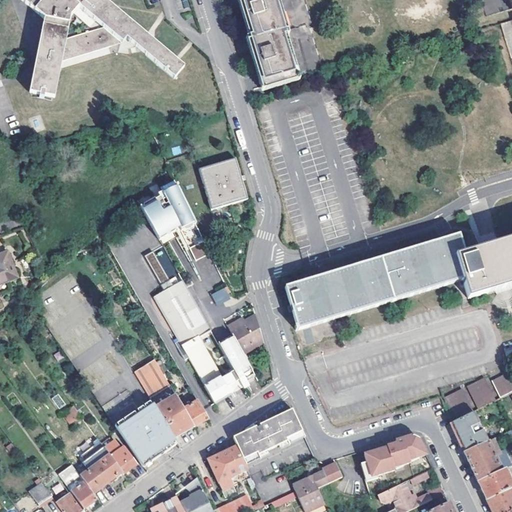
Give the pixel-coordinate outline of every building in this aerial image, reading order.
[(18,0),(43,21),(28,96),(38,97),(38,100),(43,101),(44,98),(53,100),(60,63),(110,48),(94,31),(65,41),(69,19),(79,8),(103,29),(121,44),(126,39),(173,80),(183,68),(104,0),(18,0)] [(245,0),(247,3),(249,9),(245,10),(254,41),(255,41),(256,46),(259,53),(255,55),(264,86),(309,72),(322,69),(310,28),(313,26),(304,0),(245,0)] [(511,0),(482,0),(487,16),(511,7),(511,0)] [(511,20),(502,23),(511,56),(511,20)] [(94,31),(110,48),(121,44),(103,29),(94,31)] [(198,169),(210,211),(246,200),(235,160),(198,169)] [(181,193),(158,205),(172,230),(177,227),(179,231),(195,223),(181,193)] [(154,232),(157,238),(171,231),(172,230),(158,205),(143,212),(154,232)] [(171,231),(157,238),(159,241),(173,234),(171,231)] [(467,254),(462,236),(285,290),(290,309),(296,328),(293,329),(294,332),(462,281),(468,300),(483,296),(504,289),(511,286),(511,240),(490,247),(467,254)] [(210,253),(204,240),(188,247),(195,260),(210,253)] [(0,280),(18,274),(9,252),(0,255),(0,280)] [(215,404),(231,395),(242,388),(233,371),(221,378),(198,338),(210,331),(182,280),(178,282),(175,276),(160,285),(163,291),(153,297),(178,340),(188,357),(215,404)] [(244,356),(258,349),(256,344),(263,340),(256,319),(246,324),(238,328),(237,325),(229,330),(234,338),(236,342),(244,356)] [(471,330),(448,336),(450,346),(452,346),(454,353),(476,347),(471,330)] [(236,342),(234,338),(219,346),(221,350),(236,342)] [(188,357),(178,340),(174,342),(184,359),(188,357)] [(256,344),(258,349),(264,345),(263,340),(256,344)] [(258,382),(244,356),(236,342),(221,350),(233,371),(242,388),(243,390),(246,388),(258,382)] [(154,405),(175,439),(190,430),(194,427),(183,409),(155,361),(134,373),(154,405)] [(504,374),(492,380),(500,397),(511,390),(511,378),(509,372),(504,374)] [(467,385),(476,408),(498,399),(488,376),(467,385)] [(465,387),(445,397),(456,419),(476,408),(465,387)] [(57,395),(53,399),(60,407),(64,404),(57,395)] [(84,420),(91,415),(78,396),(70,402),(73,406),(81,416),(84,420)] [(208,419),(198,400),(183,409),(194,427),(208,419)] [(145,410),(169,446),(177,441),(175,439),(154,405),(145,410)] [(75,420),(81,416),(73,406),(69,409),(75,420)] [(115,426),(144,468),(171,449),(169,446),(145,410),(143,407),(115,426)] [(63,413),(71,423),(75,420),(69,409),(63,413)] [(256,428),(233,438),(237,447),(244,463),(268,451),(279,446),(303,434),(299,426),(292,410),(260,426),(260,427),(259,428),(257,429),(256,428)] [(463,450),(464,454),(488,442),(474,413),(451,424),(463,450)] [(494,454),(500,452),(496,445),(511,437),(511,431),(488,442),(494,454)] [(303,434),(279,446),(281,449),(305,438),(303,434)] [(409,460),(427,455),(419,439),(413,436),(394,442),(395,445),(392,446),(363,456),(366,463),(371,481),(395,474),(394,469),(410,464),(409,460)] [(116,439),(114,441),(120,450),(123,448),(116,439)] [(125,447),(123,448),(120,450),(114,441),(106,446),(107,448),(105,449),(110,455),(122,472),(123,474),(137,464),(125,447)] [(476,479),(478,482),(505,470),(511,467),(504,450),(500,452),(494,454),(488,442),(464,454),(476,479)] [(208,461),(223,491),(233,486),(230,479),(248,470),(236,447),(213,459),(208,461)] [(105,449),(92,460),(95,465),(110,455),(105,449)] [(268,451),(244,463),(246,466),(270,455),(268,451)] [(82,480),(92,493),(122,472),(110,455),(95,465),(82,475),(84,479),(82,480)] [(297,496),(304,511),(311,511),(325,506),(318,490),(342,478),(334,462),(320,468),(321,470),(292,484),(295,492),(297,496)] [(360,465),(365,483),(371,481),(366,463),(360,465)] [(511,485),(505,470),(478,482),(482,491),(486,500),(511,488),(511,485)] [(420,475),(423,480),(430,477),(428,471),(420,475)] [(408,481),(410,487),(423,480),(420,475),(408,481)] [(183,511),(212,511),(197,479),(183,485),(193,496),(179,502),(183,511)] [(72,492),(84,509),(97,500),(92,493),(82,480),(79,482),(82,484),(72,492)] [(62,490),(57,482),(46,490),(57,505),(64,499),(59,492),(62,490)] [(404,483),(378,495),(381,503),(385,505),(393,501),(397,508),(395,510),(396,511),(407,511),(431,501),(428,494),(417,500),(412,502),(410,496),(404,483)] [(29,493),(38,505),(50,497),(41,484),(29,493)] [(440,485),(427,491),(428,494),(431,501),(444,495),(444,493),(440,485)] [(511,488),(486,500),(491,511),(510,511),(511,511),(511,488)] [(57,505),(62,511),(80,511),(82,511),(70,495),(64,499),(57,505)] [(150,511),(183,511),(179,502),(177,498),(150,511)] [(215,511),(244,511),(243,510),(240,500),(215,511)] [(261,501),(254,505),(256,511),(264,507),(261,501)] [(453,511),(449,503),(430,511),(453,511)]
